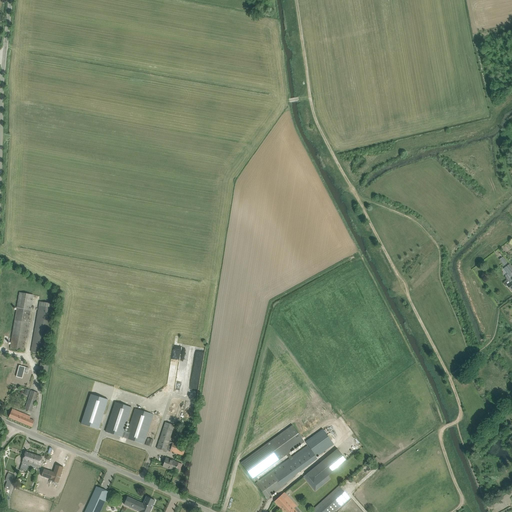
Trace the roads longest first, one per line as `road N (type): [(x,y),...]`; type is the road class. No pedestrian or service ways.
road 1 (track): [(300,0),(318,126),(461,409),(439,434),(462,500)]
road 2 (unclassified): [(15,425),(210,511)]
road 3 (unclassified): [(0,136),(10,0)]
